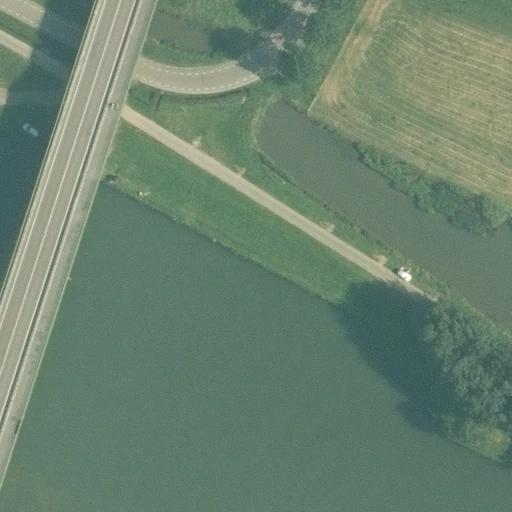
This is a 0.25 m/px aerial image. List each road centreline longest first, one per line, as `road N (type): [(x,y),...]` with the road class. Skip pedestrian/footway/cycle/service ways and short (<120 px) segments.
road 1 (unclassified): [(511,359),(0,38)]
road 2 (tertiary): [(0,374),(120,0)]
road 3 (tertiary): [(91,49),(147,76),(209,81),(273,52),(308,0)]
